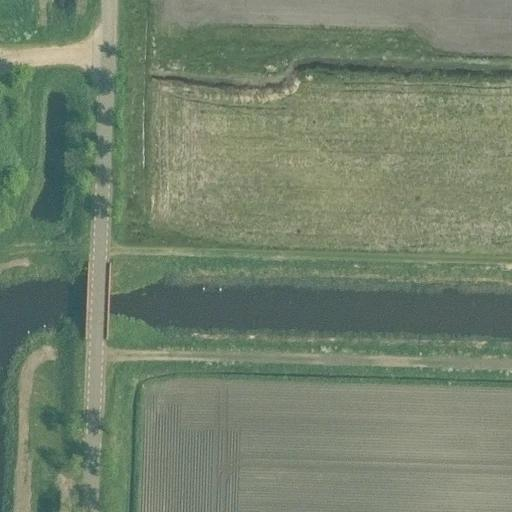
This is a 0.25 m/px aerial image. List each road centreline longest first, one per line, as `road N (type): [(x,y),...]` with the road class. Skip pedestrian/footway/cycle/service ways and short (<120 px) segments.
road 1 (unclassified): [(90,511),(108,0)]
road 2 (track): [(95,354),(511,370)]
road 3 (track): [(511,266),(99,253)]
